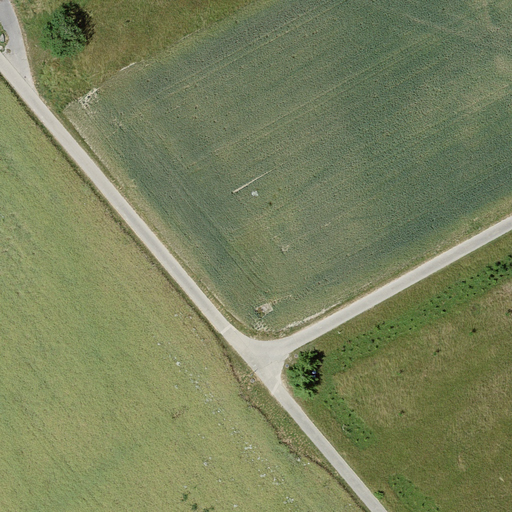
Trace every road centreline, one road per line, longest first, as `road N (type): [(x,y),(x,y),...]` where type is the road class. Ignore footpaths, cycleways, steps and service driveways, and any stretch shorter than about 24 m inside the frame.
road 1 (track): [(383,511),(0,58)]
road 2 (track): [(261,363),(511,224)]
